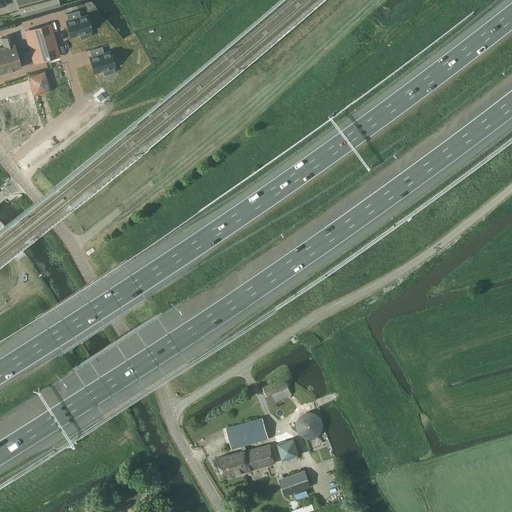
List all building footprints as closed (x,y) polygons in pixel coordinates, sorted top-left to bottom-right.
[(17,0),(20,11),(58,0),(17,0)] [(79,34),(81,39),(92,36),(90,31),(92,30),(91,27),(93,26),(90,18),(88,18),(87,15),(80,17),(78,10),(66,14),(68,21),(66,21),(70,37),(79,34)] [(50,23),(31,29),(40,62),(59,56),(50,23)] [(4,47),(0,48),(0,61),(18,56),(18,54),(12,35),(2,38),(4,47)] [(103,70),(104,75),(115,72),(114,67),(115,66),(114,63),(116,62),(114,54),(112,54),(111,51),(104,53),(102,46),(89,50),(91,57),(89,57),(94,73),(103,70)] [(18,56),(0,61),(0,73),(22,68),(19,58),(18,56)] [(33,96),(50,91),(45,70),(27,76),(33,96)] [(28,99),(11,104),(17,125),(20,125),(21,130),(33,126),(32,121),(34,121),(32,116),(39,114),(34,99),(28,101),(28,99)] [(263,387),(264,387),(271,404),(292,394),(284,377),(263,387)] [(322,427),(322,425),(321,421),(319,417),(316,414),(312,413),(307,413),(303,414),(300,417),(298,421),(297,425),(298,430),(300,434),(304,436),(309,437),(313,437),(317,434),(320,431),(321,429),(322,427)] [(262,418),(227,428),(233,448),(241,446),(245,444),(268,438),(262,418)] [(296,438),(277,443),(282,460),(300,456),(296,438)] [(241,446),(243,451),(218,458),(224,477),(275,462),(270,444),(248,451),(247,451),(245,444),(241,446)] [(305,470),(279,479),(285,496),(311,487),(305,470)]
